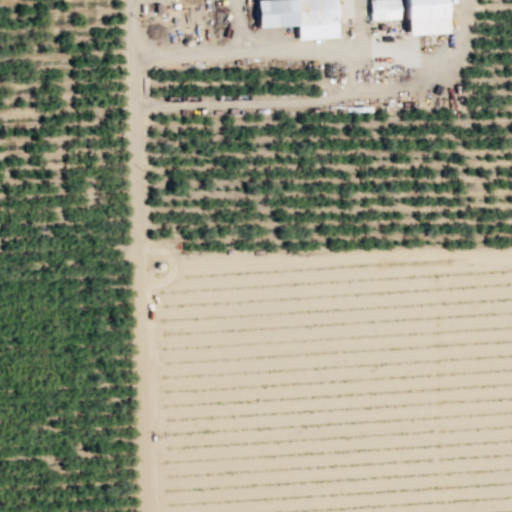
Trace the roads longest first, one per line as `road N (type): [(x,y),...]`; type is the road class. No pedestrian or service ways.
road 1 (track): [(150,511),(136,104)]
road 2 (track): [(172,249),(299,259),(511,250)]
